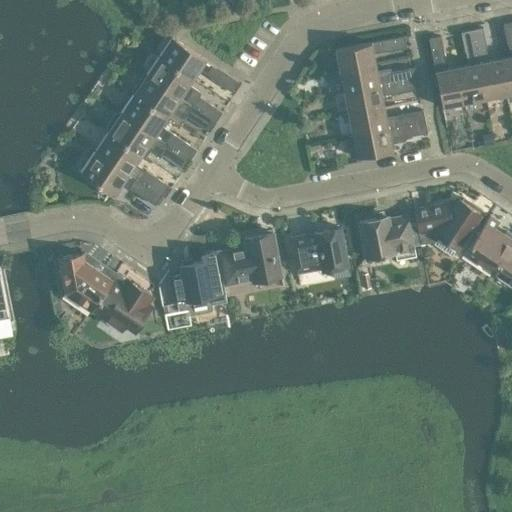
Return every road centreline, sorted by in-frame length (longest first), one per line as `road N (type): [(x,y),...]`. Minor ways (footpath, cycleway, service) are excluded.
road 1 (residential): [(210,169),(255,197),(279,200),(461,165),(511,189)]
road 2 (residential): [(210,169),(305,28),(407,0)]
road 3 (residential): [(0,232),(96,216),(149,251),(210,169)]
